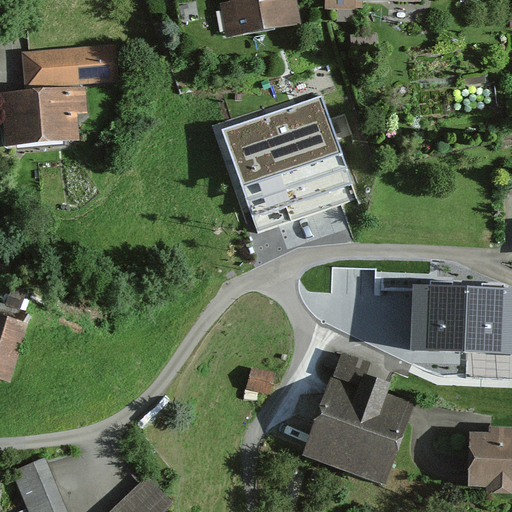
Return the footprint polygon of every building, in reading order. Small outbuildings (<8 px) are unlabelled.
[(297,0),(224,0),(231,39),(302,26),(297,0)] [(333,0),(333,15),(366,14),(366,1),(404,0),(333,0)] [(118,46),(26,56),(30,92),(7,94),(12,150),(80,143),(77,113),(89,112),(87,84),(121,81),(118,46)] [(329,100),(229,127),(257,230),(357,203),(329,100)] [(511,287),(413,284),(410,351),(511,354),(511,287)] [(29,327),(0,318),(0,380),(12,385),(29,327)] [(277,376),(253,369),(248,387),(272,394),(277,376)] [(416,408),(335,381),(308,460),(389,487),(416,408)] [(511,435),(476,435),(475,490),(511,490),(511,435)] [(28,511),(63,511),(44,465),(14,477),(28,511)] [(168,511),(173,508),(148,481),(114,511),(168,511)]
